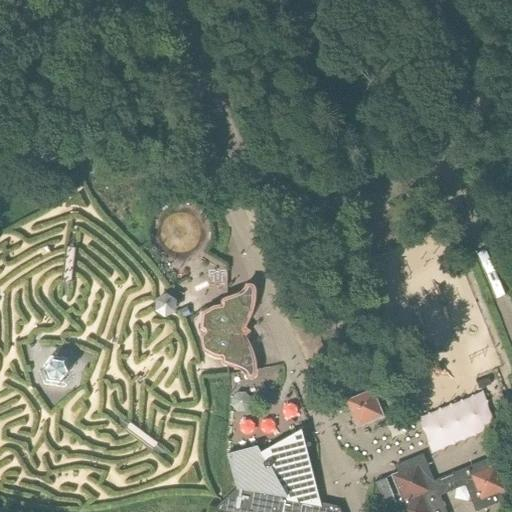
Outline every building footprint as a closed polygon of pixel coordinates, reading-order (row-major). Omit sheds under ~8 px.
[(224,299),(221,303),(220,306),(216,308),(210,310),(204,313),(200,318),(200,327),(201,331),(204,333),(203,335),(200,338),(200,343),(202,352),(209,357),(216,359),(221,362),(221,364),(223,367),(230,369),(238,372),(243,376),(245,381),(247,381),(252,381),(256,378),(256,371),(255,362),(252,353),(247,342),(246,340),(246,337),(249,335),(250,334),(250,333),(248,331),(246,330),(245,328),(247,326),(249,321),(252,315),(254,306),(255,303),(255,299),(255,290),(253,287),(249,286),(245,287),(243,290),(240,293),(233,297),(224,299)] [(184,318),(190,315),(186,307),(180,310),(184,318)] [(21,346),(24,357),(33,355),(31,344),(21,346)] [(50,382),(61,383),(67,375),(63,365),(53,364),(46,372),(50,382)] [(384,418),(373,391),(360,396),(344,403),(346,408),(347,410),(356,429),(384,418)] [(340,511),(339,508),(317,504),(314,492),(300,432),(259,455),(257,448),(227,456),(236,489),(212,511),(218,511),(340,511)] [(488,464),(487,461),(433,482),(422,456),(394,467),(395,470),(397,474),(391,476),(402,503),(394,506),(396,511),(445,511),(439,497),(454,491),(464,487),(474,511),(478,511),(496,505),(510,499),(507,492),(502,478),(496,464),(489,467),(488,464)]
